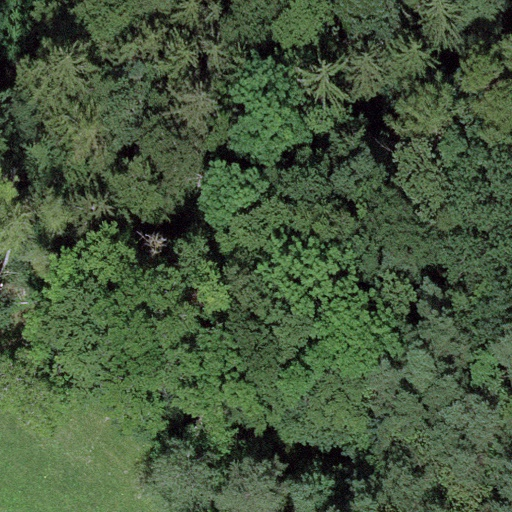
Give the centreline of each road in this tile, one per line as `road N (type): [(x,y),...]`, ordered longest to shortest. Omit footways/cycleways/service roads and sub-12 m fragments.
road 1 (track): [(0,341),(511,91)]
road 2 (track): [(0,128),(133,0)]
